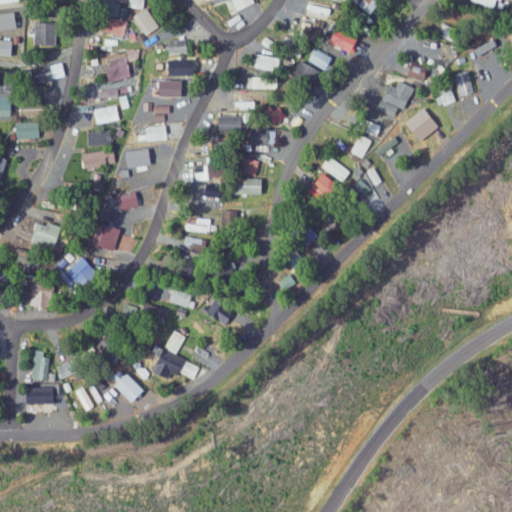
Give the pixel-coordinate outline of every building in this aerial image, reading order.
[(143,0),(126,0),(126,6),(142,9),(143,0)] [(231,0),(236,11),(253,3),(251,0),(220,0),(220,1),(221,0),(231,0)] [(373,14),(380,0),(361,0),(359,6),(373,14)] [(130,18),(145,37),(159,26),(145,7),(130,18)] [(0,30),(19,27),(16,11),(0,13),(0,30)] [(100,31),(124,36),(127,20),(103,15),(100,31)] [(361,36),(332,20),(323,36),(352,52),(361,36)] [(35,44),(57,45),(57,23),(35,22),(35,44)] [(458,43),(462,30),(445,25),(441,37),(458,43)] [(14,41),(0,38),(0,54),(12,56),(14,41)] [(188,53),(187,38),(169,39),(170,53),(188,53)] [(326,69),(333,57),(315,48),(309,60),(326,69)] [(499,61),(497,51),(489,53),(491,63),(499,61)] [(475,76),(491,71),(486,53),(469,58),(475,76)] [(114,81),(132,76),(126,54),(108,59),(114,81)] [(251,68),(277,69),(278,56),(252,55),(251,68)] [(293,76),(315,86),(323,69),(301,59),(293,76)] [(53,64),(55,77),(66,76),(64,62),(53,64)] [(410,77),(428,80),(431,65),(412,62),(410,77)] [(171,79),(192,79),(192,66),(172,66),(171,79)] [(453,73),(458,96),(474,93),(469,70),(453,73)] [(0,77),(0,96),(13,96),(12,77),(0,77)] [(251,87),(269,88),(269,77),(251,77),(251,87)] [(183,80),(159,80),(159,89),(184,88),(183,80)] [(397,87),(388,83),(378,108),(397,115),(400,107),(406,110),(416,86),(400,80),(397,87)] [(443,104),(456,102),(453,89),(441,92),(443,104)] [(0,116),(11,116),(11,97),(0,97),(0,116)] [(218,112),(217,131),(248,132),(249,102),(231,101),(230,109),(242,109),(242,113),(218,112)] [(92,109),(94,123),(118,120),(116,106),(92,109)] [(422,138),(439,122),(425,107),(408,123),(422,138)] [(40,138),(40,121),(18,122),(19,139),(40,138)] [(139,141),(168,140),(167,125),(139,126),(139,141)] [(262,143),(275,144),(276,129),(262,129),(262,143)] [(89,130),(89,145),(110,146),(111,131),(89,130)] [(373,150),(378,157),(399,143),(394,135),(373,150)] [(152,165),(151,149),(128,150),(128,166),(152,165)] [(114,152),(83,151),(83,167),(113,168),(114,152)] [(341,182),(349,172),(329,156),(321,166),(341,182)] [(228,167),(220,167),(219,157),(206,157),(207,176),(229,175),(228,167)] [(365,170),(370,185),(379,182),(374,168),(365,170)] [(342,184),(323,174),(312,194),(331,205),(342,184)] [(264,177),(244,178),(244,184),(237,185),(237,194),(264,193),(264,177)] [(142,206),(139,190),(120,194),(123,209),(142,206)] [(239,210),(223,209),(222,230),(238,230),(239,210)] [(185,230),(215,232),(215,225),(209,225),(210,218),(195,218),(195,224),(185,223),(185,230)] [(114,251),(123,229),(100,220),(91,241),(114,251)] [(64,238),(61,223),(38,228),(41,242),(64,238)] [(207,252),(207,238),(183,237),(183,251),(207,252)] [(65,272),(84,289),(99,272),(81,255),(65,272)] [(300,286),(291,273),(280,281),(288,294),(300,286)] [(55,285),(34,283),(32,304),(53,307),(55,285)] [(195,293),(173,288),(170,302),(192,307),(195,293)] [(64,294),(57,292),(51,308),(58,311),(64,294)] [(229,327),(234,316),(236,318),(241,309),(217,297),(211,308),(205,305),(201,311),(229,327)] [(155,371),(170,378),(174,371),(193,380),(200,366),(177,356),(187,335),(175,329),(155,371)] [(54,380),(54,373),(47,373),(48,350),(32,349),(31,379),(54,380)] [(60,377),(81,371),(77,358),(57,365),(60,377)] [(119,382),(131,403),(146,394),(134,373),(119,382)] [(93,406),(85,386),(75,390),(83,410),(93,406)] [(31,403),(57,403),(57,387),(31,387),(31,403)]
